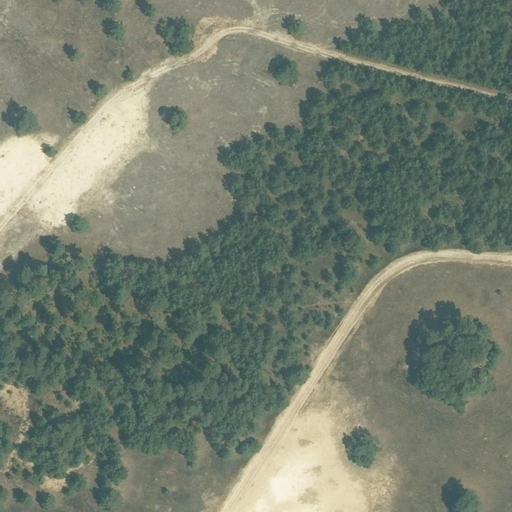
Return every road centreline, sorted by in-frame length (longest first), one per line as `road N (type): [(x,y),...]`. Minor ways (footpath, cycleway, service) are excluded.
road 1 (track): [(0,224),(100,105),(193,53),(200,25),(209,21),(511,101)]
road 2 (unknown): [(229,511),(384,276),(406,260),(452,250),(511,257)]
